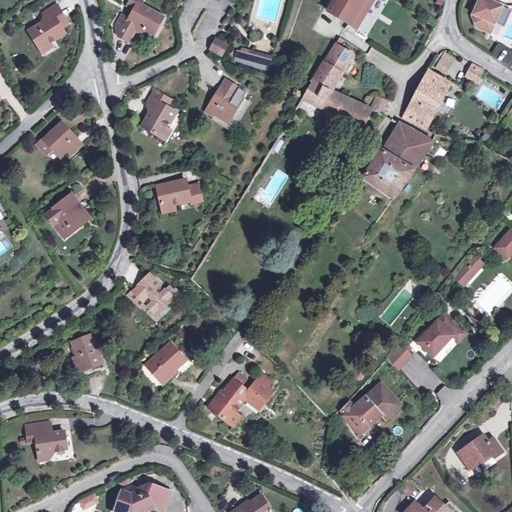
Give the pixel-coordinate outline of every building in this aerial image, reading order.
[(137,26),(143,29),(153,35),(163,17),(140,4),(142,0),(129,0),(126,6),(134,10),(129,19),(122,15),(117,23),(120,37),(129,42),(135,30),(137,26)] [(334,0),(328,11),(349,24),(356,28),(373,0),(334,0)] [(506,9),(485,0),(479,0),(472,16),(476,27),(489,33),(493,24),(495,18),(500,21),(506,9)] [(41,49),(50,43),(65,33),(61,27),(68,22),(56,5),(43,14),(47,19),(29,31),(41,49)] [(510,11),(506,9),(500,21),(495,18),(493,24),(503,28),(510,11)] [(21,23),(31,16),(27,10),(17,17),(21,23)] [(195,33),(201,36),(205,28),(199,25),(195,33)] [(212,49),(221,54),(225,46),(216,41),(212,49)] [(50,43),(41,49),(44,54),(53,48),(50,43)] [(351,56),(335,80),(337,81),(353,55),(335,44),(334,46),(351,56)] [(321,67),(320,70),(335,80),(351,56),(334,46),(321,67)] [(248,62),(250,54),(237,51),(235,60),(248,64),(248,62)] [(440,52),(435,71),(449,74),(454,56),(440,52)] [(269,60),(250,54),(248,62),(267,67),(269,60)] [(477,83),(484,70),(472,63),(465,76),(477,83)] [(335,80),(320,70),(294,110),(303,115),(311,103),(315,105),(318,98),(324,101),(320,109),(362,128),(370,109),(331,90),(337,81),(335,80)] [(428,70),(426,74),(437,81),(439,76),(428,70)] [(437,81),(426,74),(403,118),(424,129),(444,90),(447,87),(437,81)] [(224,114),(230,118),(242,100),(234,96),(239,88),(225,80),(206,112),(220,120),(224,114)] [(160,137),(166,127),(175,112),(168,108),(172,101),(154,91),(147,104),(153,108),(142,126),(160,137)] [(386,101),(376,96),(370,109),(381,114),(386,101)] [(226,124),(230,118),(224,114),(220,120),(226,124)] [(381,151),(381,152),(364,177),(393,198),(413,171),(426,152),(432,157),(439,147),(431,142),(412,130),(400,123),(382,151),(381,151)] [(64,151),(70,156),(82,145),(62,124),(45,140),(43,139),(37,145),(47,156),(53,150),(58,156),(64,151)] [(166,127),(160,137),(165,139),(171,130),(166,127)] [(64,162),(70,156),(64,151),(58,156),(64,162)] [(190,201),(187,187),(185,180),(157,186),(163,213),(175,210),(174,205),(190,201)] [(198,184),(187,187),(190,201),(190,204),(202,201),(198,184)] [(69,228),(87,215),(72,195),(54,210),(61,219),(54,225),(65,239),(73,233),(69,228)] [(47,215),(54,225),(61,219),(54,210),(47,215)] [(90,219),(87,215),(69,228),(73,233),(90,219)] [(511,253),(511,230),(495,249),(506,260),(511,253)] [(473,256),(466,263),(476,272),(483,265),(473,256)] [(466,263),(453,278),(463,287),(476,272),(466,263)] [(134,291),(145,303),(156,314),(170,300),(172,299),(164,291),(150,276),(153,272),(142,267),(133,277),(141,284),(134,291)] [(173,290),(169,286),(164,291),(172,299),(170,300),(174,303),(182,295),(175,289),(173,290)] [(145,303),(134,291),(128,296),(140,308),(145,303)] [(437,323),(419,342),(433,356),(451,337),(457,343),(465,334),(462,331),(461,332),(443,316),(437,323)] [(78,357),(83,370),(103,363),(92,335),(72,343),(78,357)] [(163,380),(173,371),(184,361),(170,344),(148,363),(163,380)] [(386,359),(395,369),(408,354),(397,345),(386,359)] [(78,372),(83,370),(78,357),(72,359),(78,372)] [(173,371),(163,380),(166,384),(176,375),(173,371)] [(239,372),(228,386),(236,392),(241,386),(246,379),(239,372)] [(262,374),(258,379),(268,387),(273,382),(262,374)] [(274,392),(268,387),(258,379),(250,389),(253,391),(252,394),(249,391),(248,392),(241,386),(236,392),(228,386),(216,401),(214,399),(207,408),(233,427),(240,418),(234,413),(245,400),(254,407),(259,401),(263,405),(274,392)] [(354,408),(348,403),(340,411),(360,433),(380,416),(384,421),(400,406),(380,384),(354,408)] [(258,411),(263,405),(259,401),(254,407),(258,411)] [(50,433),(48,425),(27,429),(29,443),(37,442),(40,461),(49,460),(56,451),(67,449),(64,431),(50,433)] [(502,453),(492,439),(487,443),(482,437),(458,453),(470,469),(492,454),(495,458),(502,453)] [(406,481),(400,489),(407,495),(414,488),(406,481)] [(127,511),(144,511),(154,507),(163,511),(168,497),(157,493),(154,485),(150,484),(138,489),(137,492),(131,494),(123,491),(119,500),(122,501),(119,509),(127,511)] [(97,493),(82,500),(86,508),(100,501),(97,493)] [(235,511),(271,511),(260,495),(235,511)] [(449,511),(435,498),(422,511),(414,504),(405,511),(449,511)] [(115,511),(127,511),(119,509),(122,501),(119,500),(115,511)]
